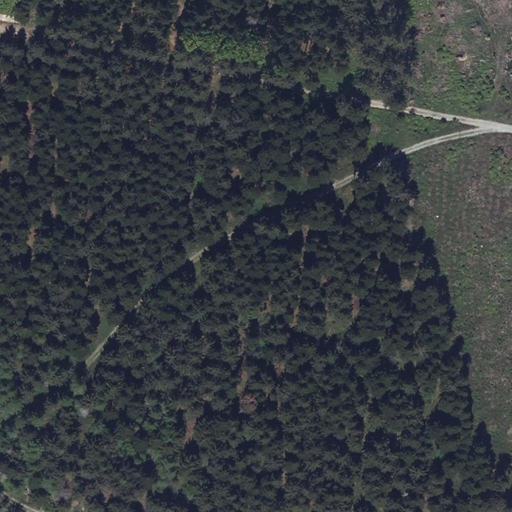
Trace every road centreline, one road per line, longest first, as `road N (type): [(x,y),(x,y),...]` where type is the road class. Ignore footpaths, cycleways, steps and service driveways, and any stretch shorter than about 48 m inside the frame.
road 1 (track): [(443,130),(183,264),(64,380),(0,426)]
road 2 (track): [(511,136),(443,130),(280,83),(0,30)]
